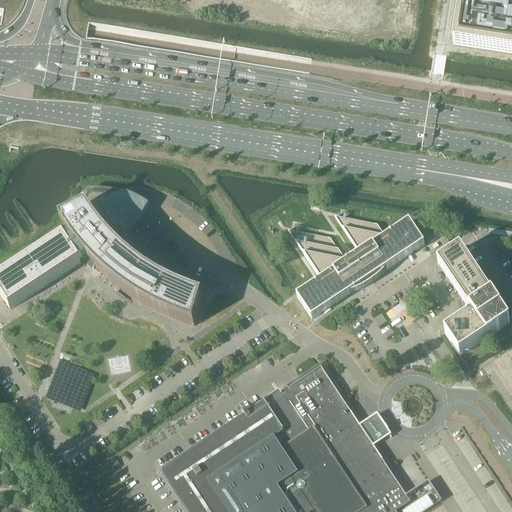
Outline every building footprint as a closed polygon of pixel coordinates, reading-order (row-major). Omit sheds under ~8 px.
[(511,0),(460,0),(453,46),(511,54),(511,0)] [(141,267),(135,262),(131,259),(127,255),(126,256),(119,249),(119,248),(118,248),(117,247),(123,245),(121,239),(113,242),(110,239),(113,238),(117,236),(122,233),(124,234),(128,232),(131,229),(133,227),(135,225),(137,223),(139,221),(141,219),(143,216),(145,213),(146,211),(147,210),(149,206),(144,203),(141,201),(137,199),(133,197),(129,195),(124,194),(118,195),(115,194),(111,193),(107,192),(103,192),(98,192),(95,192),(91,192),(88,192),(86,195),(85,197),(83,199),(82,201),(81,204),(81,206),(81,209),(80,213),(61,223),(69,235),(0,280),(0,294),(10,310),(80,264),(87,259),(90,262),(89,263),(90,264),(90,265),(91,265),(92,265),(93,265),(99,271),(103,275),(107,279),(111,282),(115,286),(120,289),(133,299),(137,301),(144,305),(150,309),(157,312),(159,313),(164,316),(170,318),(174,320),(179,322),(187,324),(190,326),(194,327),(203,297),(193,294),(185,291),(178,288),(171,285),(165,282),(158,278),(152,275),(146,271),(141,267)] [(385,272),(387,270),(425,245),(409,222),(385,238),(378,226),(335,218),(357,251),(343,260),(331,240),(288,231),(321,281),(297,297),(312,320),(349,295),(352,294),(356,293),(359,291),(362,289),(365,288),(368,286),(371,284),(374,282),(377,280),(380,277),(382,275),(385,272)] [(461,250),(438,265),(463,302),(472,316),(445,334),(451,344),(460,357),(473,348),(510,324),(465,257),(461,250)] [(239,419),(158,472),(184,511),(423,511),(440,501),(428,483),(410,495),(377,445),(375,443),(376,442),(377,442),(377,441),(377,440),(377,439),(377,438),(377,437),(376,437),(376,436),(375,436),(374,436),(373,436),(372,436),(371,437),(363,425),(343,394),(342,392),(334,381),(333,379),(322,363),(295,380),(285,387),(267,400),(239,419)]
